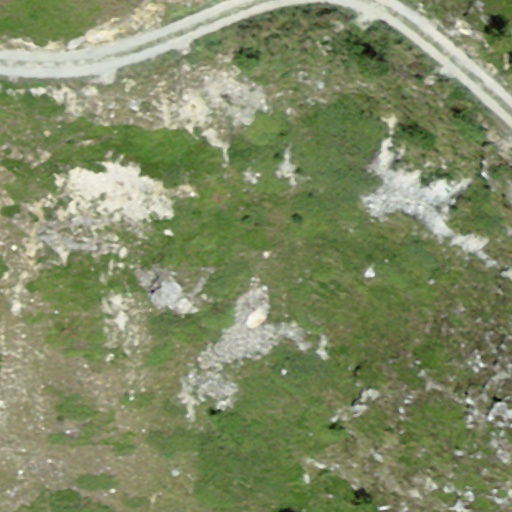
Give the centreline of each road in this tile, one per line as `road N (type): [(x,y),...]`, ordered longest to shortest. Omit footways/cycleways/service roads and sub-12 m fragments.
road 1 (track): [(304,0),(150,54),(38,73),(0,66)]
road 2 (track): [(511,116),(352,0)]
